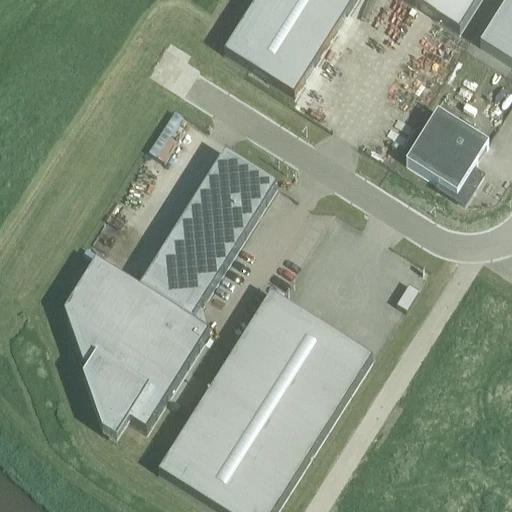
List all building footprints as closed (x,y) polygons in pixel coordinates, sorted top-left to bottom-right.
[(259,0),(223,58),(294,103),(358,0),(259,0)] [(482,0),(397,0),(458,38),(482,0)] [(511,70),(511,0),(510,0),(480,50),(511,70)] [(488,149),(437,117),(405,167),(439,189),(436,192),(464,209),(482,180),(472,173),(488,149)] [(63,318),(85,379),(82,384),(101,438),(116,447),(129,427),(146,438),(209,338),(192,327),(277,191),(224,158),(139,293),(110,275),(95,266),(63,318)] [(210,511),(279,511),(373,364),(270,299),(157,478),(210,511)] [(383,511),(357,495),(346,511),(383,511)]
